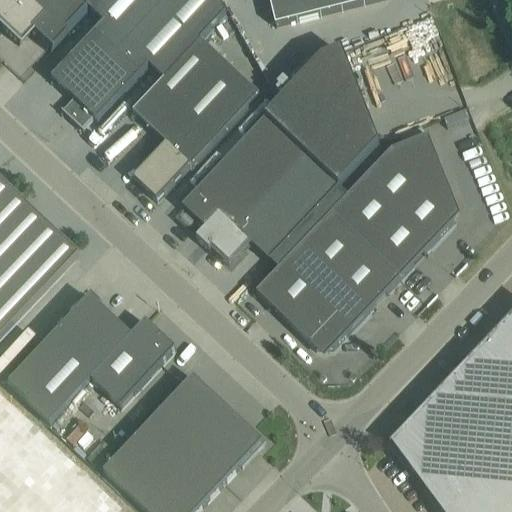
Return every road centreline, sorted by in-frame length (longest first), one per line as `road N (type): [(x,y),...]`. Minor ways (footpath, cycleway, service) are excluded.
road 1 (unclassified): [(0,126),(329,441)]
road 2 (unclassified): [(329,441),(511,249)]
